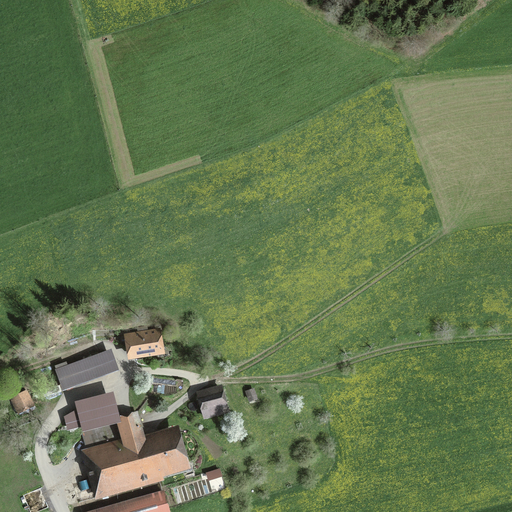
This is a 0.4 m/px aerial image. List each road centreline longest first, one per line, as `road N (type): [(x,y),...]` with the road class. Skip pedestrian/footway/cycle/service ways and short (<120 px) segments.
road 1 (track): [(199,379),(298,376),(381,352),(511,339)]
road 2 (track): [(199,379),(251,362),(441,233)]
road 3 (track): [(124,372),(105,345),(0,376)]
